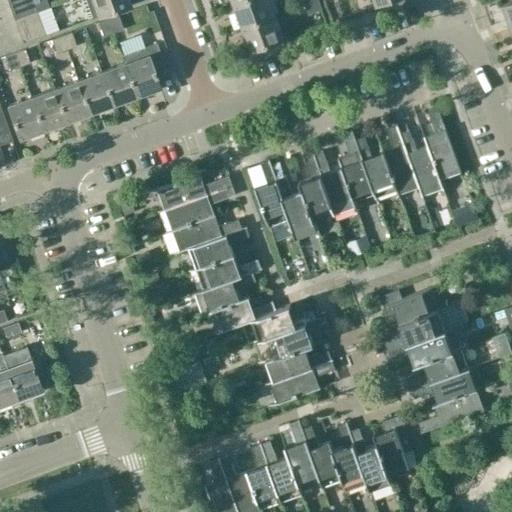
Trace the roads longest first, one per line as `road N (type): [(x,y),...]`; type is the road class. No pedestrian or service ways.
road 1 (residential): [(211,112),(466,20)]
road 2 (residential): [(131,428),(52,169)]
road 3 (residential): [(52,169),(211,112)]
road 4 (residential): [(0,474),(131,428)]
road 5 (residential): [(511,148),(466,20)]
